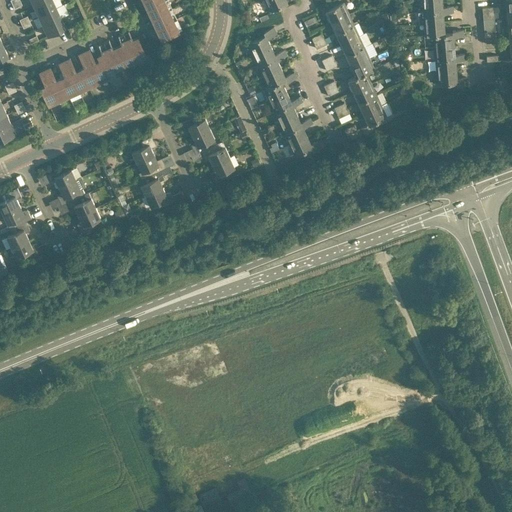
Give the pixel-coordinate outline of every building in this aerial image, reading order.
[(57,7),(53,0),(45,0),(34,5),(39,15),(57,7)] [(170,9),(165,0),(163,0),(147,7),(152,17),(170,9)] [(287,1),(286,0),(265,0),(270,9),(287,1)] [(443,12),(448,11),(447,6),(442,6),(441,0),(422,0),(423,11),(442,9),(443,12)] [(326,10),(331,21),(350,13),(344,1),(326,10)] [(39,15),(44,25),(61,17),(57,7),(39,15)] [(152,17),(157,27),(174,19),(170,9),(152,17)] [(419,23),(424,23),(444,21),(443,12),(442,9),(423,11),(418,11),(419,23)] [(331,21),(336,32),(355,23),(350,13),(331,21)] [(384,22),(390,19),(387,13),(382,16),(384,22)] [(20,19),(22,23),(29,19),(27,15),(20,19)] [(314,15),(304,20),(306,25),(317,21),(314,15)] [(61,17),(44,25),(48,35),(66,27),(61,17)] [(174,19),(157,27),(161,37),(179,29),(174,19)] [(424,23),(425,35),(433,34),(445,33),(444,21),(424,23)] [(336,32),(341,43),(360,34),(355,23),(336,32)] [(253,53),(271,45),(267,37),(277,32),(274,26),(264,31),(266,34),(248,42),(253,53)] [(136,59),(146,54),(138,36),(133,39),(129,30),(124,32),(136,59)] [(126,63),(136,59),(124,32),(118,35),(122,44),(118,46),(126,63)] [(322,32),(312,37),(314,42),(324,37),(322,32)] [(454,45),(453,35),(453,32),(445,33),(433,34),(434,46),(454,45)] [(341,43),(346,54),(365,45),(360,34),(341,43)] [(327,43),(324,37),(314,42),(317,47),(327,43)] [(109,39),(104,41),(116,68),(126,63),(118,46),(113,48),(109,39)] [(107,72),(116,68),(104,41),(98,44),(102,53),(99,55),(107,72)] [(0,64),(5,62),(3,57),(8,55),(4,45),(0,46),(0,64)] [(282,56),(280,51),(275,53),(271,45),(253,53),(258,64),(276,56),(277,59),(282,56)] [(365,45),(346,54),(351,65),(370,56),(365,45)] [(455,59),(460,59),(460,53),(455,54),(454,45),(434,46),(435,58),(455,56),(455,59)] [(84,50),(99,81),(109,77),(107,72),(99,55),(98,55),(100,59),(96,61),(89,48),(84,50)] [(400,50),(401,59),(411,58),(410,49),(400,50)] [(89,86),(99,81),(84,50),(79,53),(85,66),(81,68),(89,86)] [(332,54),(322,59),(324,64),(334,59),(332,54)] [(281,67),(277,59),(276,56),(258,64),(263,75),(281,67)] [(351,65),(356,75),(356,76),(366,71),(375,68),(370,56),(351,65)] [(435,58),(436,70),(456,68),(455,59),(455,56),(435,58)] [(89,86),(81,68),(76,70),(70,57),(64,59),(79,90),(89,86)] [(69,95),(79,90),(64,59),(59,62),(65,75),(61,77),(69,95)] [(337,64),(334,59),(324,64),(327,69),(337,64)] [(59,100),(69,95),(61,77),(56,79),(50,66),(45,69),(59,100)] [(292,78),(290,73),(285,75),(281,67),(263,75),(268,86),(282,80),(286,78),(287,80),(292,78)] [(353,90),(371,82),(367,72),(375,68),(366,71),(356,76),(356,75),(348,79),(353,90)] [(436,70),(438,83),(457,81),(458,84),(468,84),(467,77),(457,78),(456,68),(436,70)] [(49,104),(59,100),(45,69),(40,71),(46,84),(41,87),(49,104)] [(324,84),(326,89),(336,85),(334,79),(324,84)] [(268,86),(264,88),(269,99),(287,91),(282,80),(268,86)] [(353,90),(359,101),(376,93),(371,82),(353,90)] [(17,90),(15,85),(7,89),(9,93),(17,90)] [(339,90),(336,85),(326,89),(329,95),(339,90)] [(292,102),(293,105),(298,102),(295,97),(291,100),(287,91),(269,99),(274,110),(292,102)] [(359,101),(364,112),(381,104),(376,93),(359,101)] [(336,112),(347,107),(344,101),(334,106),(336,112)] [(405,104),(409,111),(416,108),(413,101),(405,104)] [(279,121),(297,113),(293,105),(292,102),(274,110),(279,121)] [(387,115),(381,104),(364,112),(369,124),(387,115)] [(349,112),(347,107),(336,112),(339,117),(349,112)] [(0,127),(11,123),(7,113),(0,115),(0,127)] [(301,121),(297,113),(279,121),(283,130),(279,132),(280,134),(284,132),(302,124),(303,126),(304,127),(308,125),(308,124),(305,119),(301,121)] [(240,131),(245,129),(246,129),(239,115),(234,117),(240,131)] [(190,129),(193,135),(210,128),(205,117),(194,122),(192,117),(181,121),(185,131),(190,129)] [(31,120),(23,124),(25,128),(33,125),(31,120)] [(0,140),(16,133),(11,123),(0,127),(0,140)] [(307,135),(304,127),(303,126),(302,124),(284,132),(289,143),(307,135)] [(355,124),(344,128),(347,134),(357,129),(355,124)] [(216,143),(214,138),(215,137),(210,128),(193,135),(196,141),(191,143),(196,153),(201,150),(223,141),(222,140),(216,143)] [(132,151),(137,160),(137,161),(154,154),(151,147),(156,145),(151,135),(140,140),(143,146),(132,151)] [(307,135),(289,143),(294,154),(312,146),(314,149),(323,145),(320,139),(311,143),(307,135)] [(210,157),(213,164),(230,156),(223,141),(201,150),(205,159),(210,157)] [(137,161),(141,171),(139,172),(141,178),(160,169),(166,167),(161,157),(157,159),(154,154),(137,161)] [(230,156),(213,164),(216,170),(211,172),(215,181),(232,174),(229,168),(234,166),(230,156)] [(280,167),(289,163),(286,159),(278,163),(280,167)] [(56,180),(59,186),(76,178),(71,168),(61,173),(58,168),(47,173),(52,182),(56,180)] [(160,169),(141,178),(142,178),(136,181),(138,187),(142,185),(146,195),(163,187),(160,180),(165,178),(160,169)] [(82,176),(76,178),(59,186),(62,192),(57,194),(62,204),(67,201),(84,193),(82,188),(86,186),(82,176)] [(0,205),(3,212),(20,205),(17,198),(21,196),(17,186),(6,191),(0,194),(0,205)] [(146,195),(151,204),(156,202),(158,208),(175,200),(170,191),(166,193),(163,187),(146,195)] [(76,208),(79,215),(96,207),(91,197),(89,191),(84,193),(67,201),(71,210),(76,208)] [(13,220),(15,225),(26,220),(32,218),(27,208),(23,211),(20,205),(3,212),(8,222),(13,220)] [(96,207),(79,215),(82,221),(77,223),(82,232),(99,224),(97,219),(100,217),(96,207)] [(120,217),(125,215),(122,207),(114,211),(118,218),(120,217)] [(130,217),(133,222),(133,223),(140,220),(137,213),(130,216),(130,217)] [(7,236),(12,246),(28,238),(26,232),(30,229),(26,220),(15,225),(18,231),(7,236)] [(12,246),(12,247),(16,256),(24,252),(27,258),(40,251),(36,242),(31,244),(28,238),(12,246)] [(333,407),(338,419),(355,411),(350,400),(333,407)] [(199,493),(204,505),(221,497),(215,486),(199,493)]
